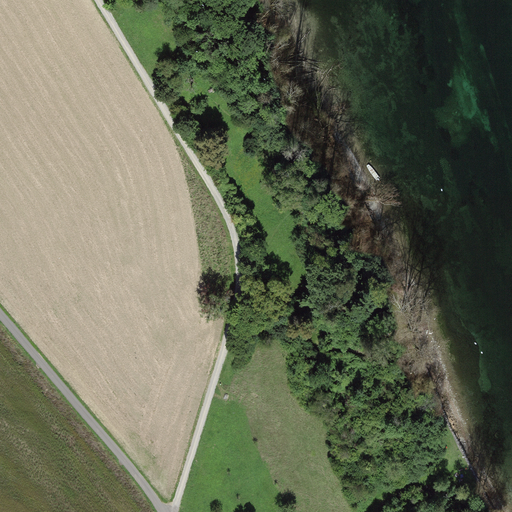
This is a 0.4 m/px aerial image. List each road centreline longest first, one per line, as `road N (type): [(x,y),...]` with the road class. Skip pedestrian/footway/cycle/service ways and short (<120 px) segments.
road 1 (track): [(173,511),(236,319),(238,248),(225,206),(100,0)]
road 2 (unclassified): [(0,311),(160,511)]
